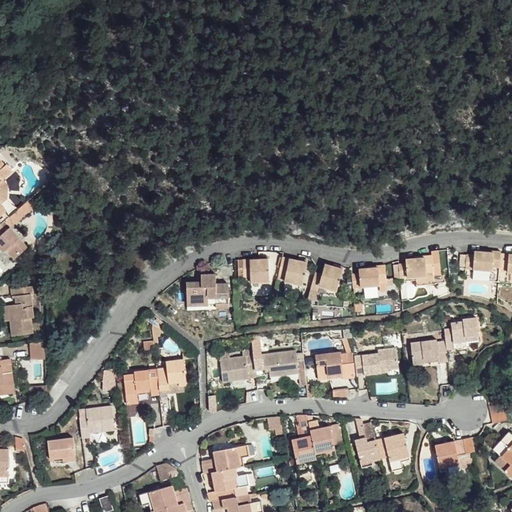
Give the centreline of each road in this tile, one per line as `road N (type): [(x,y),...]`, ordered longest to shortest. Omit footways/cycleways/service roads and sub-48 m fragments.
road 1 (residential): [(0,428),(19,432),(49,422),(143,299),(227,246),(272,238),(378,256),(456,242),(511,245)]
road 2 (residential): [(466,413),(280,408),(219,419),(180,440)]
road 3 (residential): [(180,440),(108,482),(41,495),(11,511)]
